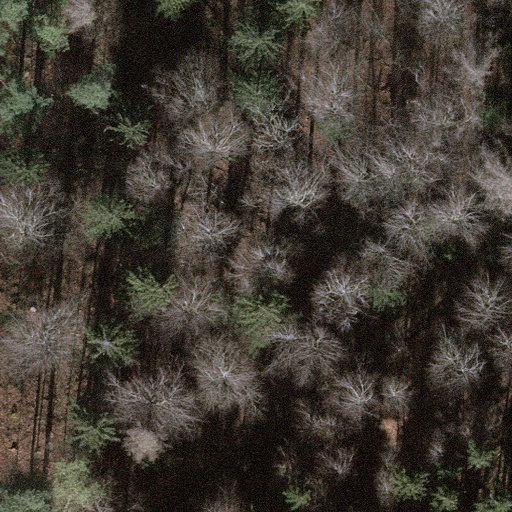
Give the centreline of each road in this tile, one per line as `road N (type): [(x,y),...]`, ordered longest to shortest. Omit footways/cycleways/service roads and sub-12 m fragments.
road 1 (track): [(511,246),(141,511)]
road 2 (track): [(129,511),(511,398)]
